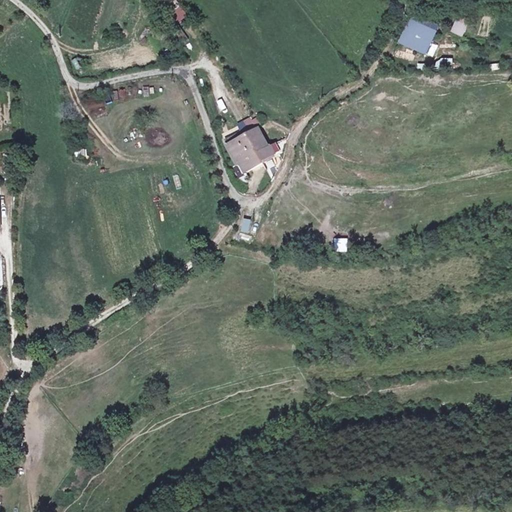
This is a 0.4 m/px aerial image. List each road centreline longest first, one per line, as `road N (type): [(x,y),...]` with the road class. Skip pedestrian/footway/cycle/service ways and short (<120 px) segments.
road 1 (residential): [(12,0),(42,27),(74,83),(185,74),(241,200)]
road 2 (track): [(427,0),(402,16),(372,72),(295,131),(269,192),(241,200)]
road 3 (track): [(25,368),(196,258),(236,218),(241,200)]
